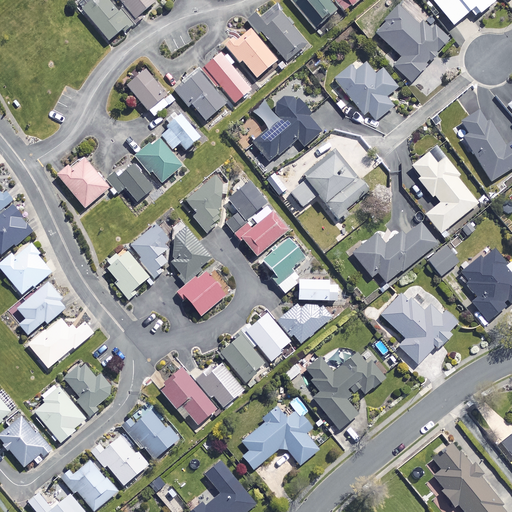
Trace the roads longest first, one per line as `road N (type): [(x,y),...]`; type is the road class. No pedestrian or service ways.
road 1 (residential): [(245,0),(152,32),(112,67),(64,141),(24,165)]
road 2 (residential): [(313,511),(348,474),(462,385),(511,358)]
road 3 (residential): [(133,342),(131,385),(117,411),(30,483),(14,483),(0,469)]
road 4 (residential): [(133,342),(84,281),(24,165)]
road 5 (residential): [(212,239),(244,278),(241,305),(201,333),(133,342)]
